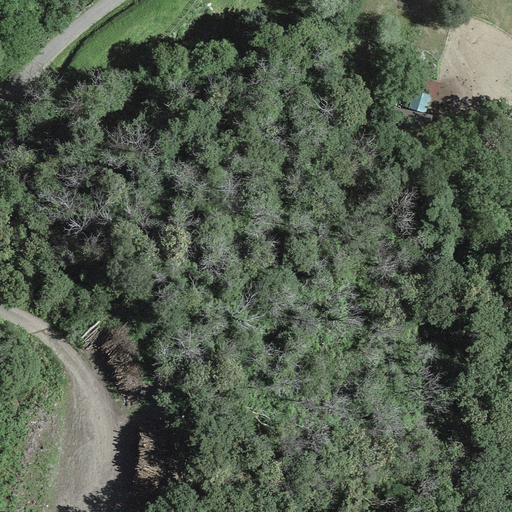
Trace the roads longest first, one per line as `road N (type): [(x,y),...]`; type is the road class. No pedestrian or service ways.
road 1 (track): [(35,324),(60,344),(85,402),(69,511)]
road 2 (unclassified): [(116,0),(0,103)]
